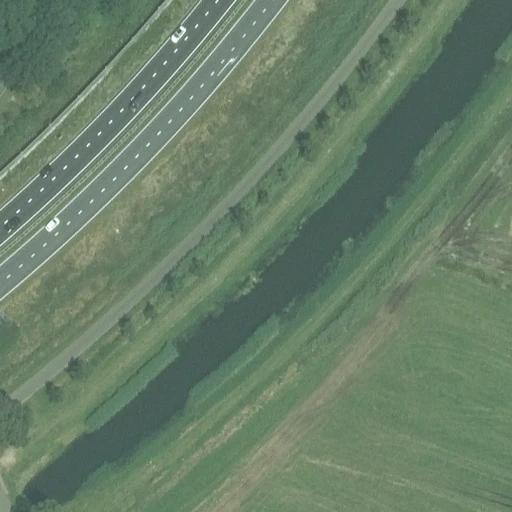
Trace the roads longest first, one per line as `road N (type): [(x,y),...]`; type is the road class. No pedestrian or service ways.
road 1 (unclassified): [(0,413),(95,339),(221,219),(337,87),(400,0)]
road 2 (trunk): [(0,273),(161,119),(262,0)]
road 3 (trunk): [(226,0),(143,98),(0,236)]
